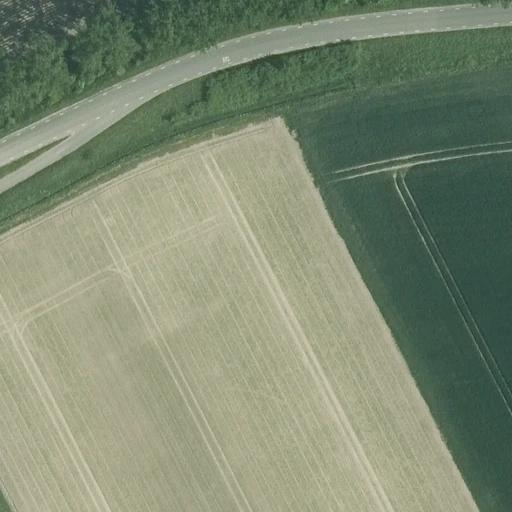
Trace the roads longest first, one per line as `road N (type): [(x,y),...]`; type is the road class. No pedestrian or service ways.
road 1 (tertiary): [(133,91),(237,52),(317,34),(511,14)]
road 2 (tertiary): [(0,188),(81,137),(133,91)]
road 3 (tertiary): [(133,91),(0,154)]
